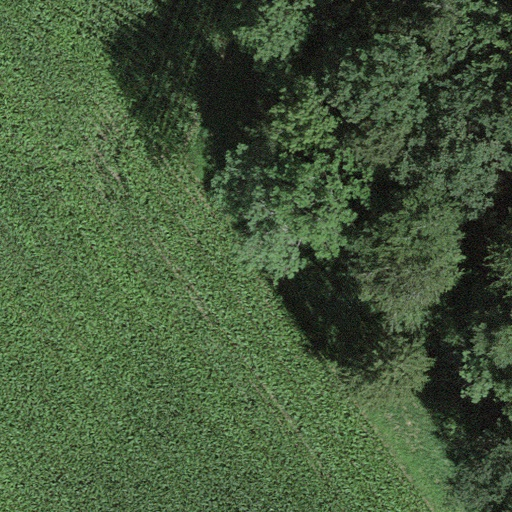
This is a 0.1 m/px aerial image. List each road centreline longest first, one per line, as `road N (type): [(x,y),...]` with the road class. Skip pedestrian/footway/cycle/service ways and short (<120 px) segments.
road 1 (track): [(389,0),(511,165)]
road 2 (track): [(416,0),(511,75)]
